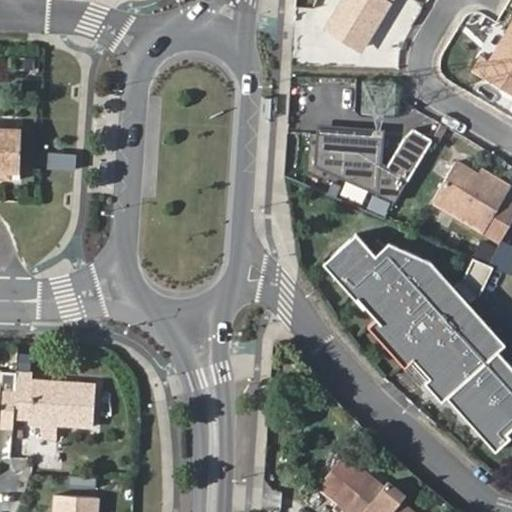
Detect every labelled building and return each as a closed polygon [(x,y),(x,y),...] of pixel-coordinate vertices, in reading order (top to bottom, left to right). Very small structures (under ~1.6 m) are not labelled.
[(345,0),(331,25),(364,45),(390,0),(345,0)] [(395,0),(391,8),(407,16),(415,0),(395,0)] [(511,30),(496,56),(487,51),(476,67),(511,88),(511,30)] [(390,167),(410,180),(434,138),(417,128),(408,136),(390,167)] [(20,130),(0,129),(0,171),(10,172),(20,173),(20,130)] [(385,191),(387,134),(324,130),(321,163),(385,191)] [(78,170),(80,153),(49,150),(48,167),(78,170)] [(459,161),(437,200),(491,231),(511,193),(511,182),(485,167),(482,173),(459,161)] [(0,171),(0,180),(10,181),(10,172),(0,171)] [(354,231),(323,260),(374,315),(366,322),(402,361),(410,354),(428,373),(424,377),(443,398),(446,395),(493,445),(507,433),(505,431),(511,424),(511,363),(498,348),(504,341),(429,259),(388,241),(373,252),(354,231)] [(505,264),(511,252),(511,239),(506,236),(493,257),(505,264)] [(15,383),(15,373),(0,372),(0,427),(11,429),(12,419),(15,383)] [(30,384),(15,383),(12,419),(28,419),(27,424),(36,424),(35,435),(46,435),(47,425),(93,427),(95,384),(30,380),(30,384)] [(379,486),(368,476),(339,452),(314,481),(343,504),(352,511),(410,511),(397,501),(402,494),(384,480),(379,486)] [(96,511),(98,498),(55,496),(53,511),(96,511)]
